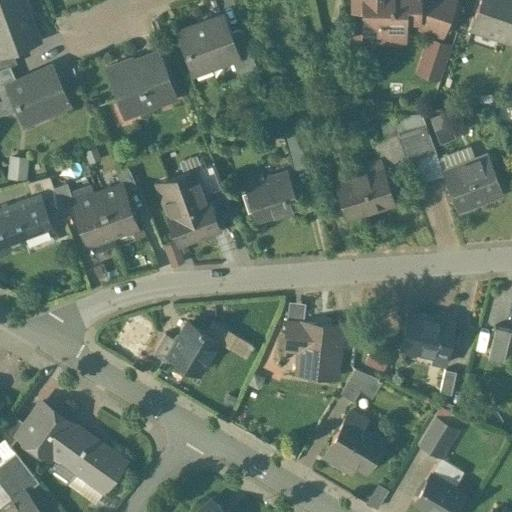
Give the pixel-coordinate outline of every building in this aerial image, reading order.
[(37,40),(22,0),(0,0),(0,53),(12,49),(37,40)] [(453,0),(451,0),(353,0),(353,8),(362,8),(362,18),(368,24),(377,24),(377,36),(399,36),(403,32),(403,19),(419,19),(444,27),(453,0)] [(511,0),(479,0),(466,39),(468,40),(473,24),(511,37),(511,0)] [(217,17),(177,31),(193,73),(231,59),(238,56),(230,33),(227,26),(221,28),(217,17)] [(255,65),(242,28),(230,33),(238,56),(231,59),(236,72),(255,65)] [(418,74),(442,80),(451,42),(427,36),(418,74)] [(0,67),(10,64),(16,62),(12,49),(0,53),(0,67)] [(158,52),(133,62),(132,60),(128,58),(107,66),(119,101),(132,97),(137,109),(174,95),(158,52)] [(10,64),(0,67),(0,113),(18,109),(7,84),(16,80),(10,64)] [(16,80),(7,84),(18,109),(24,123),(68,103),(51,65),(16,80)] [(440,141),(455,135),(446,110),(431,115),(440,141)] [(421,112),(392,114),(397,132),(398,133),(407,161),(436,151),(421,112)] [(294,123),(279,124),(293,169),(307,165),(294,123)] [(397,132),(373,140),(378,157),(379,157),(383,168),(407,161),(398,133),(397,132)] [(9,154),(9,176),(28,177),(29,155),(9,154)] [(378,157),(353,165),(355,172),(334,178),(346,217),(366,211),(365,209),(393,200),(383,168),(379,157),(378,157)] [(473,158),(442,170),(457,209),(501,191),(489,158),(475,163),(473,158)] [(213,160),(196,167),(205,192),(222,186),(213,160)] [(128,165),(116,170),(121,184),(122,184),(124,191),(137,186),(128,165)] [(205,192),(196,167),(167,178),(178,208),(167,213),(179,244),(219,229),(205,192)] [(286,170),(263,177),(261,172),(242,178),(255,219),(298,205),(286,170)] [(49,175),(26,181),(31,196),(38,193),(38,194),(54,189),(53,186),(49,175)] [(67,181),(53,186),(54,189),(62,212),(75,207),(72,201),(74,200),(67,181)] [(121,184),(97,192),(112,234),(136,225),(124,191),(122,184),(121,184)] [(74,200),(72,201),(75,207),(87,242),(112,234),(97,192),(74,200)] [(31,196),(0,207),(0,247),(25,238),(23,233),(49,223),(38,194),(38,193),(31,196)] [(359,314),(347,312),(345,335),(356,336),(359,314)] [(454,323),(407,312),(399,345),(433,353),(431,360),(445,363),(454,323)] [(198,329),(187,322),(177,339),(176,340),(167,353),(169,354),(198,372),(217,340),(228,347),(237,334),(212,319),(205,331),(199,328),(198,329)] [(340,325),(302,321),(302,323),(286,321),(283,345),(299,346),(297,372),(335,376),(340,325)] [(511,328),(495,325),(487,357),(503,360),(511,328)] [(177,339),(164,332),(152,353),(165,360),(169,354),(167,353),(176,340),(177,339)] [(384,368),(389,352),(370,347),(366,362),(384,368)] [(369,373),(355,367),(340,392),(353,400),(369,373)] [(445,368),(441,389),(453,391),(458,370),(445,368)] [(77,428),(40,401),(25,422),(17,433),(18,434),(49,456),(50,454),(56,458),(55,459),(56,459),(77,428)] [(365,418),(351,409),(346,417),(346,416),(327,447),(327,448),(323,454),(349,470),(354,463),(364,469),(382,439),(360,426),(365,418)] [(12,412),(0,428),(0,431),(10,445),(18,434),(17,433),(25,422),(12,412)] [(456,428),(433,414),(417,441),(440,455),(456,428)] [(105,447),(78,427),(77,428),(56,459),(57,460),(60,456),(77,468),(76,470),(104,489),(126,458),(107,445),(105,447)] [(15,451),(0,462),(0,483),(11,498),(24,488),(26,490),(38,481),(15,451)] [(77,468),(60,456),(57,460),(56,459),(51,466),(52,471),(65,480),(70,479),(75,472),(76,470),(77,468)] [(452,511),(464,494),(429,473),(413,499),(435,511),(452,511)] [(11,498),(0,506),(0,511),(42,511),(26,490),(24,488),(11,498)] [(225,511),(211,498),(197,511),(225,511)]
